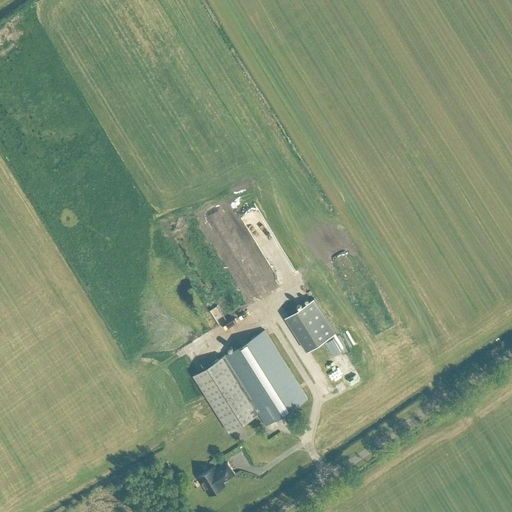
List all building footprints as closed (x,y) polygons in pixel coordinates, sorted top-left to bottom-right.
[(288,197),(295,210),(308,203),(301,191),(288,197)] [(209,268),(200,273),(217,299),(225,293),(209,268)] [(318,342),(347,324),(326,289),(297,308),(318,342)] [(219,305),(216,306),(217,318),(232,316),(231,300),(219,301),(219,305)] [(264,329),(222,355),(193,374),(229,430),(258,412),(266,424),(308,398),(264,329)] [(334,356),(334,345),(324,345),(325,356),(334,356)] [(235,473),(228,461),(215,469),(213,466),(198,475),(210,493),(224,484),(222,481),(235,473)]
